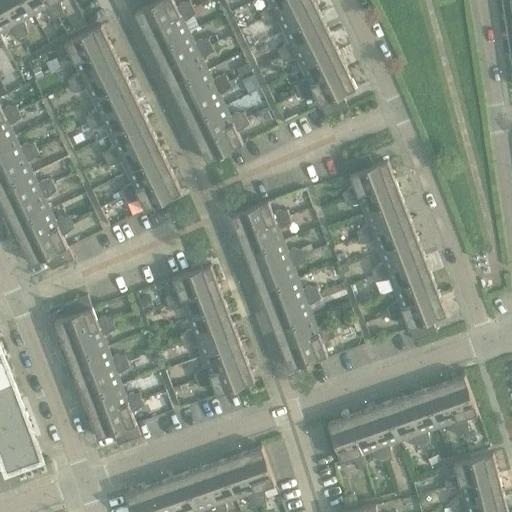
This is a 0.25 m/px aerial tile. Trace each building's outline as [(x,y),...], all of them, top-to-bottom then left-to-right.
[(2,0),(0,0),(0,32),(9,28),(11,31),(18,40),(23,36),(2,0)] [(26,0),(2,0),(23,36),(29,33),(26,23),(24,20),(34,14),(26,0)] [(50,0),(26,0),(34,14),(44,8),(46,12),(54,20),(59,16),(50,0)] [(50,0),(59,16),(65,13),(62,3),(60,0),(50,0)] [(160,0),(136,12),(145,31),(194,8),(191,2),(181,4),(177,6),(174,0),(160,0)] [(261,13),(264,19),(302,0),(270,0),(273,5),(269,7),(261,13)] [(314,0),(302,0),(264,19),(266,25),(277,22),(280,21),(285,31),(322,14),(314,0)] [(194,8),(145,31),(154,50),(190,32),(185,22),(189,20),(197,13),(194,8)] [(279,50),(281,56),(330,32),(322,14),(285,31),(290,42),(287,43),(279,50)] [(63,69),(76,63),(75,62),(112,44),(102,25),(66,42),(72,54),(68,55),(60,62),(63,69)] [(190,32),(154,50),(163,68),(212,44),(209,38),(199,41),(195,43),(190,32)] [(330,32),(281,56),(284,62),(295,59),(298,57),(303,68),(339,50),(330,32)] [(69,80),(71,86),(121,63),(112,44),(75,62),(76,63),(81,72),(77,74),(69,80)] [(212,44),(163,68),(172,86),(208,69),(203,58),(206,57),(215,50),(212,44)] [(296,87),(299,93),(348,69),(339,50),(303,68),(308,78),(305,80),(296,87)] [(121,63),(71,86),(74,92),(85,90),(88,88),(93,98),(129,81),(121,63)] [(39,65),(33,68),(37,77),(43,74),(39,65)] [(208,69),(172,86),(181,105),(230,81),(227,75),(217,78),(213,79),(208,69)] [(348,69),(299,93),(302,98),(313,96),(316,94),(327,117),(349,107),(344,95),(358,88),(348,69)] [(86,117),(89,123),(138,99),(129,81),(93,98),(98,109),(95,111),(86,117)] [(230,81),(181,105),(190,123),(226,106),(221,95),(224,93),(233,87),(230,81)] [(138,99),(89,123),(92,129),(102,126),(106,125),(111,135),(147,118),(138,99)] [(0,120),(20,111),(17,105),(7,108),(3,109),(0,102),(0,120)] [(226,106),(190,123),(199,141),(248,118),(245,112),(235,114),(231,116),(226,106)] [(20,111),(0,120),(0,143),(16,136),(11,125),(14,123),(23,117),(20,111)] [(104,154),(107,160),(156,136),(147,118),(111,135),(116,146),(112,147),(104,154)] [(248,118),(199,141),(208,161),(244,143),(239,132),(242,130),(251,123),(248,118)] [(16,136),(0,143),(0,165),(37,148),(35,142),(24,144),(21,146),(16,136)] [(156,136),(107,160),(109,166),(120,163),(123,161),(128,172),(165,154),(156,136)] [(37,148),(0,165),(0,188),(33,172),(28,162),(32,160),(40,154),(37,148)] [(343,193),(345,199),(396,180),(389,160),(374,165),(369,153),(346,162),(356,186),(352,187),(343,193)] [(122,191),(124,196),(174,173),(165,154),(128,172),(133,182),(130,184),(122,191)] [(33,172),(0,188),(0,195),(6,208),(55,184),(52,179),(42,181),(38,183),(33,172)] [(174,173),(124,196),(127,202),(138,200),(141,198),(146,209),(183,192),(174,173)] [(396,180),(345,199),(348,205),(358,204),(362,202),(366,213),(404,199),(396,180)] [(55,184),(6,208),(15,226),(51,209),(46,199),(49,197),(58,190),(55,184)] [(358,231),(360,237),(411,218),(404,199),(366,213),(370,224),(367,225),(358,231)] [(232,215),(239,235),(290,215),(288,209),(277,211),(274,212),(269,201),(232,215)] [(51,209),(15,226),(24,245),(73,221),(70,215),(59,218),(56,219),(51,209)] [(290,215),(239,235),(247,254),(284,240),(280,229),(284,227),(292,221),(290,215)] [(411,218),(360,237),(362,243),(373,242),(376,240),(381,251),(418,237),(411,218)] [(73,221),(24,245),(33,264),(47,257),(53,269),(75,259),(64,235),(67,234),(76,227),(73,221)] [(372,269),(375,275),(425,256),(418,237),(381,251),(385,262),(381,263),(372,269)] [(284,240),(247,254),(254,273),(305,254),(303,248),(292,249),(288,251),(284,240)] [(305,254),(254,273),(261,292),(299,278),(295,267),(298,265),(307,260),(305,254)] [(425,256),(375,275),(377,281),(387,280),(391,278),(395,289),(433,275),(425,256)] [(166,297),(168,303),(220,284),(212,264),(174,278),(179,290),(175,291),(166,297)] [(387,308),(389,314),(440,294),(433,275),(395,289),(399,300),(396,302),(387,308)] [(299,278),(261,292),(269,311),(319,292),(317,286),(306,287),(303,289),(299,278)] [(220,284),(168,303),(171,309),(181,308),(185,306),(189,317),(227,303),(220,284)] [(319,292),(269,311),(276,330),(313,316),(309,305),(313,304),(322,298),(319,292)] [(440,294),(389,314),(391,320),(402,318),(406,317),(415,341),(438,332),(433,320),(448,314),(440,294)] [(56,321),(63,341),(114,322),(112,316),(101,317),(98,319),(89,295),(66,303),(71,315),(56,321)] [(149,295),(139,298),(144,310),(154,306),(149,295)] [(181,335),(183,341),(234,322),(227,303),(189,317),(193,328),(189,330),(181,335)] [(313,316),(276,330),(283,349),(334,330),(332,324),(321,325),(317,327),(313,316)] [(114,322),(63,341),(70,360),(108,346),(104,335),(108,334),(117,328),(114,322)] [(234,322),(183,341),(185,347),(196,346),(199,345),(204,355),(241,341),(234,322)] [(334,330),(283,349),(291,369),(328,355),(324,343),(327,342),(336,336),(334,330)] [(195,374),(197,380),(248,360),(241,341),(204,355),(208,366),(204,368),(195,374)] [(108,346),(70,360),(78,379),(129,360),(126,354),(116,356),(112,357),(108,346)] [(8,360),(0,363),(0,385),(15,380),(15,379),(14,379),(7,361),(8,361),(8,360)] [(129,360),(78,379),(85,398),(123,384),(118,373),(122,372),(131,366),(129,360)] [(248,360),(197,380),(200,386),(210,384),(214,383),(218,395),(256,380),(248,360)] [(466,375),(446,382),(464,434),(470,431),(469,421),(467,417),(479,413),(466,375)] [(15,380),(0,385),(0,407),(23,399),(23,398),(22,399),(15,380),(16,380),(15,380)] [(446,382),(427,389),(440,427),(451,423),(452,426),(458,436),(464,434),(446,382)] [(123,384),(85,398),(92,417),(143,398),(141,392),(130,394),(127,395),(123,384)] [(427,389),(407,395),(425,447),(431,445),(430,434),(429,431),(440,427),(427,389)] [(407,395),(388,402),(401,440),(412,436),(414,440),(419,449),(425,447),(407,395)] [(143,398),(92,417),(100,437),(114,432),(119,444),(142,436),(133,412),(136,410),(145,404),(143,398)] [(23,399),(0,407),(0,429),(30,418),(29,418),(22,400),(23,399)] [(388,402),(369,409),(387,460),(393,458),(392,448),(390,444),(401,440),(388,402)] [(369,409),(350,416),(363,454),(364,453),(374,450),(375,453),(381,463),(387,460),(369,409)] [(329,423),(343,460),(343,461),(355,456),(356,460),(361,469),(368,467),(364,453),(363,454),(350,416),(329,423)] [(30,418),(0,429),(0,448),(1,451),(37,438),(37,437),(36,437),(30,419),(30,418)] [(37,438),(1,451),(7,470),(7,471),(8,471),(44,458),(44,457),(43,457),(37,439),(37,438)] [(263,446),(243,453),(261,504),(267,502),(266,491),(265,488),(277,484),(263,446)] [(243,453),(224,460),(237,498),(248,494),(250,497),(255,506),(261,504),(243,453)] [(447,488),(461,485),(461,484),(500,473),(494,453),(455,463),(459,475),(455,476),(445,481),(447,488)] [(224,460),(205,466),(220,511),(228,511),(227,505),(226,501),(237,498),(224,460)] [(220,511),(205,466),(185,473),(199,511),(210,507),(211,511),(220,511)] [(185,473),(166,480),(177,511),(195,511),(199,511),(185,473)] [(450,501),(452,507),(505,493),(500,473),(461,484),(461,485),(464,495),(460,496),(450,501)] [(177,511),(166,480),(147,486),(155,511),(177,511)] [(127,494),(133,511),(155,511),(147,486),(127,494)] [(509,511),(505,493),(452,507),(453,511),(466,511),(468,511),(509,511)]
